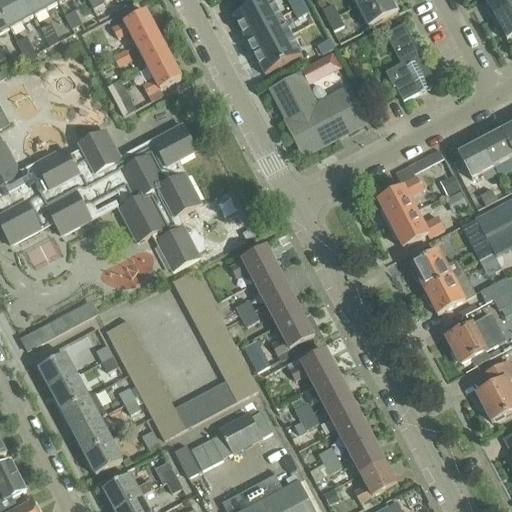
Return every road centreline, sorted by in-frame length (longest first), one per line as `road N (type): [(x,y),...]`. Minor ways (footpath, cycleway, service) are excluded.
road 1 (residential): [(454,511),(294,209)]
road 2 (residential): [(294,209),(185,0)]
road 3 (residential): [(294,209),(492,99)]
road 4 (residential): [(0,382),(69,511)]
